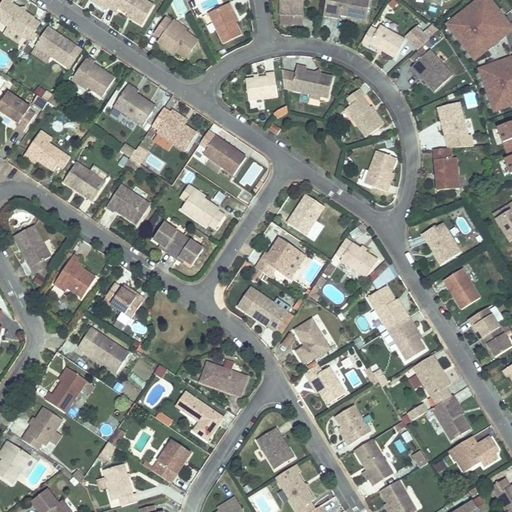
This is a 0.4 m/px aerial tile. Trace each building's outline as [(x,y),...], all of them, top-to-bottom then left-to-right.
[(29,28),(35,19),(27,13),(22,15),(22,10),(13,4),(15,3),(10,0),(4,0),(0,7),(0,22),(23,38),(29,28)] [(102,5),(94,0),(90,0),(89,2),(101,8),(102,5)] [(94,0),(102,5),(101,8),(107,12),(109,8),(114,0),(94,0)] [(114,0),(109,8),(117,13),(119,9),(129,14),(133,17),(131,19),(143,26),(155,6),(144,0),(114,0)] [(282,0),(282,1),(281,16),(304,17),(304,1),(304,0),(282,0)] [(368,20),(370,0),(334,0),(331,17),(340,19),(341,15),(368,20)] [(490,0),(477,0),(466,9),(472,16),(491,1),(490,0)] [(466,9),(446,25),(475,60),(487,51),(483,46),(490,41),(491,42),(511,26),(491,1),(472,16),(466,9)] [(243,35),(237,24),(231,13),(234,11),(231,4),(209,15),(223,45),(243,35)] [(240,21),(234,11),(231,13),(237,24),(240,22),(240,21)] [(35,19),(29,28),(36,33),(42,24),(35,19)] [(199,41),(186,32),(184,35),(172,27),(174,24),(166,19),(155,35),(162,40),(159,44),(171,52),(173,49),(177,52),(186,58),(199,41)] [(188,30),(176,21),(174,24),(172,27),(184,35),(186,32),(188,30)] [(483,46),(487,51),(511,30),(511,26),(491,42),(490,41),(483,46)] [(406,41),(381,27),(378,32),(371,29),(362,45),(369,49),(371,46),(379,51),(383,53),(396,60),(406,41)] [(425,33),(420,27),(410,36),(415,42),(425,33)] [(29,28),(23,38),(29,42),(31,40),(35,34),(36,33),(29,28)] [(77,48),(66,41),(64,43),(53,36),(55,33),(48,28),(36,47),(52,58),(64,66),(77,48)] [(66,41),(55,33),(53,36),(64,43),(66,41)] [(425,33),(415,42),(422,49),(423,48),(432,40),(425,33)] [(36,47),(32,54),(48,64),(52,58),(36,47)] [(70,70),(83,51),(77,48),(64,66),(70,70)] [(416,64),(428,54),(423,48),(422,49),(411,59),(416,64)] [(454,76),(431,51),(428,54),(416,64),(412,68),(418,74),(419,73),(421,71),(430,81),(428,83),(436,92),(454,76)] [(511,57),(494,64),(496,69),(504,66),(503,65),(511,61),(511,57)] [(104,98),(116,79),(107,74),(106,77),(99,72),(101,70),(101,69),(93,65),(95,62),(88,58),(72,81),(87,91),(89,89),(104,98)] [(494,64),(479,69),(494,112),(511,105),(511,61),(503,65),(504,66),(496,69),(494,64)] [(331,98),(334,77),(323,75),(319,77),(317,74),(308,72),(309,68),(298,66),(294,91),(312,94),(322,96),(331,98)] [(421,71),(419,73),(428,83),(430,81),(421,71)] [(247,80),(251,101),(279,97),(275,73),(267,74),(268,77),(260,78),(256,79),(247,80)] [(140,91),(131,86),(130,85),(127,88),(128,89),(137,95),(140,91)] [(151,104),(137,95),(128,89),(127,88),(114,107),(144,127),(154,112),(153,112),(148,109),(151,105),(151,104)] [(18,128),(25,132),(36,115),(30,110),(31,108),(9,93),(0,105),(0,112),(19,125),(18,128)] [(47,93),(42,99),(49,103),(53,97),(47,93)] [(62,100),(54,95),(53,97),(49,103),(56,108),(62,100)] [(374,113),(365,98),(358,103),(353,95),(348,99),(353,106),(348,109),(367,138),(385,126),(376,112),(374,113)] [(43,111),(49,103),(42,99),(38,96),(33,104),(43,111)] [(460,103),(439,108),(442,121),(445,120),(448,133),(445,133),(447,142),(469,136),(460,103)] [(157,108),(151,104),(151,105),(148,109),(153,112),(154,112),(157,108)] [(277,118),(288,114),(286,108),(275,112),(277,118)] [(160,131),(172,113),(166,109),(154,126),(160,131)] [(187,151),(198,135),(185,126),(176,120),(180,115),(174,111),(172,113),(160,131),(159,133),(187,151)] [(188,121),(180,115),(176,120),(185,126),(188,121)] [(511,122),(498,127),(508,157),(505,159),(510,175),(511,174),(511,122)] [(281,131),(273,126),(270,131),(277,135),(281,131)] [(53,140),(42,132),(38,137),(50,144),(53,140)] [(72,159),(50,144),(38,137),(27,154),(39,161),(54,172),(58,166),(64,170),(72,159)] [(248,158),(216,137),(204,156),(235,177),(248,158)] [(137,152),(126,145),(122,152),(131,158),(132,158),(133,158),(134,156),(137,152)] [(149,154),(140,148),(137,152),(146,158),(149,154)] [(460,190),(457,159),(453,160),(452,149),(435,151),(439,192),(460,190)] [(132,159),(142,165),(146,158),(137,152),(134,156),(133,158),(132,159)] [(398,159),(378,152),(366,185),(388,193),(391,185),(388,184),(392,173),(398,159)] [(39,161),(27,154),(25,157),(37,164),(39,161)] [(132,159),(127,166),(137,172),(142,165),(132,159)] [(94,203),(107,184),(78,165),(65,184),(76,191),(78,188),(89,196),(87,198),(94,203)] [(181,198),(187,202),(194,192),(205,199),(206,197),(195,190),(189,186),(181,198)] [(152,207),(123,187),(108,209),(116,214),(117,212),(119,208),(123,211),(121,215),(139,227),(152,207)] [(89,196),(78,188),(76,191),(87,198),(89,196)] [(187,202),(182,210),(201,223),(202,221),(216,230),(226,216),(219,211),(220,209),(205,199),(194,192),(187,202)] [(306,237),(325,209),(307,196),(300,206),(303,208),(296,219),(292,217),(287,224),(306,237)] [(511,204),(494,216),(496,220),(511,212),(509,209),(511,207),(511,204)] [(296,219),(303,208),(300,206),(292,217),(296,219)] [(511,212),(496,220),(511,243),(511,242),(511,207),(509,209),(511,212)] [(436,227),(423,234),(428,243),(431,241),(438,252),(435,254),(442,265),(462,253),(443,223),(437,228),(436,227)] [(193,267),(204,250),(165,224),(154,241),(162,246),(167,249),(165,252),(179,261),(181,258),(186,262),(193,267)] [(52,256),(34,225),(13,236),(20,248),(23,247),(24,248),(29,258),(27,260),(31,268),(31,267),(44,261),(52,256)] [(358,228),(350,234),(354,240),(362,235),(358,228)] [(305,256),(280,239),(269,254),(266,253),(261,261),(255,268),(268,277),(274,269),(289,280),(305,256)] [(361,249),(346,240),(337,254),(343,259),(341,261),(367,279),(379,261),(366,253),(361,249)] [(428,243),(435,254),(438,252),(431,241),(428,243)] [(29,258),(24,248),(23,247),(20,248),(26,259),(27,260),(29,258)] [(96,280),(82,269),(78,266),(80,263),(82,260),(75,254),(59,279),(70,287),(69,290),(83,299),(96,280)] [(34,274),(47,267),(44,261),(31,267),(31,268),(34,274)] [(376,272),(380,277),(388,269),(384,265),(376,272)] [(481,299),(463,270),(445,281),(449,288),(452,286),(458,297),(456,299),(463,310),(481,299)] [(35,281),(39,287),(46,282),(41,276),(35,281)] [(326,281),(321,278),(315,287),(319,289),(323,283),(326,281)] [(70,287),(59,279),(54,285),(65,293),(66,293),(69,290),(70,287)] [(143,304),(130,296),(132,292),(125,286),(122,290),(115,285),(106,299),(113,304),(111,306),(132,321),(143,304)] [(387,286),(369,298),(390,330),(411,317),(406,309),(403,311),(396,300),(387,286)] [(452,286),(449,288),(456,299),(458,297),(452,286)] [(261,293),(252,287),(238,307),(247,313),(258,320),(260,317),(271,324),(269,327),(276,332),(290,312),(261,293)] [(319,289),(315,287),(309,296),(317,302),(319,298),(315,295),(319,289)] [(146,301),(133,292),(132,292),(130,296),(143,304),(146,301)] [(399,299),(396,300),(403,311),(406,309),(399,299)] [(469,321),(473,328),(476,326),(479,331),(483,338),(481,340),(485,347),(488,345),(491,351),(496,358),(511,347),(511,346),(488,308),(469,321)] [(282,336),(295,316),(290,312),(276,332),(282,336)] [(271,324),(260,317),(258,320),(269,327),(271,324)] [(411,317),(390,330),(388,331),(408,361),(427,349),(421,339),(413,326),(415,325),(411,317)] [(297,352),(305,365),(331,349),(313,319),(296,330),(306,346),(297,352)] [(145,334),(147,326),(135,322),(132,330),(145,334)] [(415,325),(413,326),(421,339),(424,337),(415,325)] [(129,354),(91,329),(78,348),(98,361),(100,358),(112,366),(110,369),(116,373),(129,354)] [(289,333),(281,346),(287,350),(296,338),(289,333)] [(446,388),(447,388),(449,381),(434,356),(414,368),(432,397),(433,397),(446,388)] [(112,366),(100,358),(98,361),(110,369),(112,366)] [(225,360),(223,367),(232,370),(234,363),(225,360)] [(248,377),(207,363),(201,382),(241,396),(248,377)] [(318,365),(305,373),(309,381),(312,379),(320,393),(328,405),(346,394),(330,368),(322,372),(318,365)] [(63,382),(71,370),(68,368),(64,374),(59,381),(62,383),(63,382)] [(378,382),(371,368),(365,372),(374,386),(378,383),(378,382)] [(66,414),(88,382),(71,370),(63,382),(62,383),(54,395),(51,393),(46,400),(66,414)] [(354,370),(346,373),(352,387),(359,384),(354,370)] [(320,393),(312,379),(309,381),(317,394),(320,393)] [(90,396),(95,387),(88,383),(83,392),(90,396)] [(446,388),(433,397),(438,406),(452,397),(446,388)] [(183,411),(192,397),(186,393),(176,407),(183,411)] [(458,403),(454,396),(452,397),(438,406),(433,409),(452,441),(471,430),(462,416),(456,405),(458,403)] [(224,418),(192,397),(183,411),(198,421),(199,419),(202,421),(200,423),(194,432),(209,441),(224,418)] [(458,403),(456,405),(462,416),(465,414),(458,403)] [(134,420),(142,408),(135,404),(127,415),(134,420)] [(342,428),(347,436),(344,438),(349,446),(374,431),(357,404),(335,417),(342,428)] [(409,413),(413,421),(428,412),(424,404),(409,413)] [(46,447),(63,422),(44,409),(36,422),(38,423),(35,428),(33,426),(23,441),(38,451),(42,445),(46,447)] [(160,413),(156,418),(170,428),(174,422),(160,413)] [(406,426),(403,421),(396,426),(398,430),(406,426)] [(118,428),(111,438),(118,443),(125,433),(118,428)] [(344,438),(347,436),(342,428),(339,429),(344,438)] [(281,436),(277,429),(257,440),(275,470),(294,458),(288,447),(285,448),(279,438),(281,436)] [(401,434),(406,444),(413,440),(407,430),(401,434)] [(288,447),(281,436),(279,438),(285,448),(288,447)] [(473,437),(450,452),(457,462),(458,462),(460,460),(468,462),(472,469),(482,463),(484,468),(499,459),(496,454),(498,453),(499,450),(491,438),(481,444),(482,446),(479,448),(478,446),(473,437)] [(111,438),(109,442),(115,447),(118,443),(111,438)] [(373,440),(355,451),(365,467),(367,466),(369,469),(367,470),(372,478),(370,479),(374,486),(393,473),(373,440)] [(173,441),(152,471),(171,484),(191,453),(173,441)] [(0,476),(12,485),(31,457),(9,442),(5,449),(9,452),(0,465),(0,476)] [(109,442),(101,454),(108,459),(116,447),(115,447),(109,442)] [(421,466),(428,462),(421,450),(413,454),(421,466)] [(460,460),(458,462),(465,473),(472,469),(468,462),(460,460)] [(444,461),(434,465),(438,473),(447,468),(444,461)] [(133,495),(124,464),(104,470),(106,477),(107,480),(109,488),(113,501),(120,499),(123,506),(138,502),(136,494),(133,495)] [(296,466),(276,478),(296,511),(312,502),(314,501),(307,490),(303,489),(304,484),(298,475),(301,473),(296,466)] [(81,484),(85,478),(77,471),(73,477),(81,484)] [(106,477),(97,480),(101,491),(109,488),(107,480),(106,477)] [(511,511),(511,485),(510,487),(506,479),(489,489),(494,498),(497,496),(506,511),(511,511)] [(399,480),(381,491),(388,503),(393,511),(413,511),(417,509),(399,480)] [(479,495),(476,489),(469,493),(473,499),(479,495)] [(71,511),(63,501),(58,504),(47,490),(32,502),(39,511),(71,511)] [(489,511),(490,511),(481,497),(456,511),(489,511)] [(244,511),(236,498),(229,503),(231,507),(223,511),(244,511)] [(312,511),(316,510),(312,502),(296,511),(312,511)] [(223,511),(231,507),(229,503),(218,509),(219,511),(223,511)]
